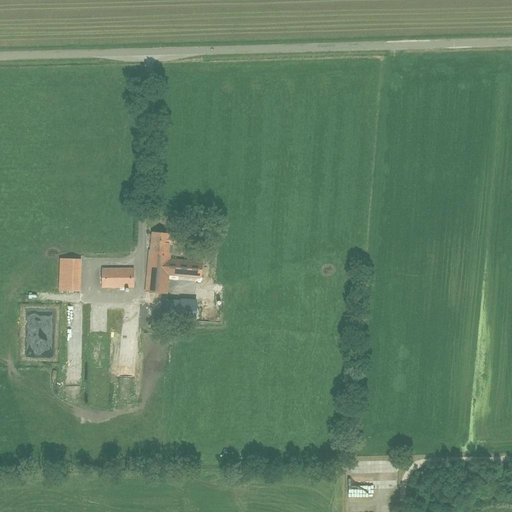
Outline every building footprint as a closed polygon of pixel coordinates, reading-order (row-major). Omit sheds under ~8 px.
[(169,249),(169,246),(182,247),(183,235),(152,233),(151,250),(149,250),(145,292),(167,293),(169,276),(201,278),(202,262),(170,260),(171,249),(169,249)] [(60,259),(60,291),(80,291),(80,260),(60,259)] [(102,288),(134,288),(134,268),(102,268),(102,288)] [(293,282),(297,296),(324,288),(320,273),(293,282)] [(45,302),(44,292),(32,292),(32,302),(45,302)] [(225,294),(224,311),(282,312),(283,295),(225,294)] [(94,314),(93,326),(101,326),(102,315),(94,314)]
